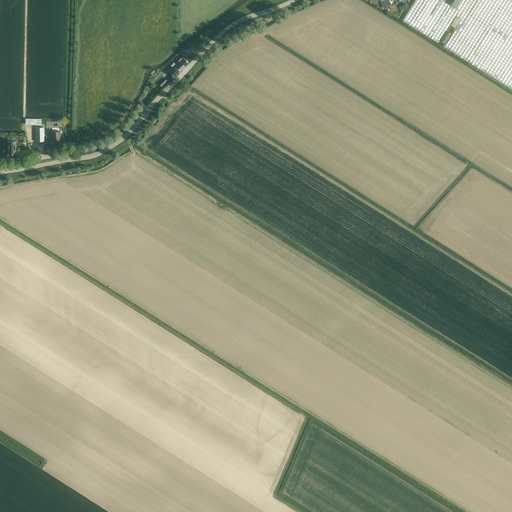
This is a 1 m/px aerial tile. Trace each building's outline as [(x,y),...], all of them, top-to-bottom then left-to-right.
[(443,46),(456,54),(473,65),(485,72),(511,89),(511,0),(415,0),(403,20),(438,43),(450,25),(455,28),(443,46)] [(444,43),(451,33),(447,30),(440,41),(444,43)] [(188,63),(182,56),(167,70),(174,76),(188,63)] [(44,141),(43,127),(36,127),(36,141),(44,141)] [(52,138),(54,138),(54,141),(60,141),(60,131),(52,131),(52,138)] [(8,141),(8,153),(16,153),(16,141),(8,141)]
